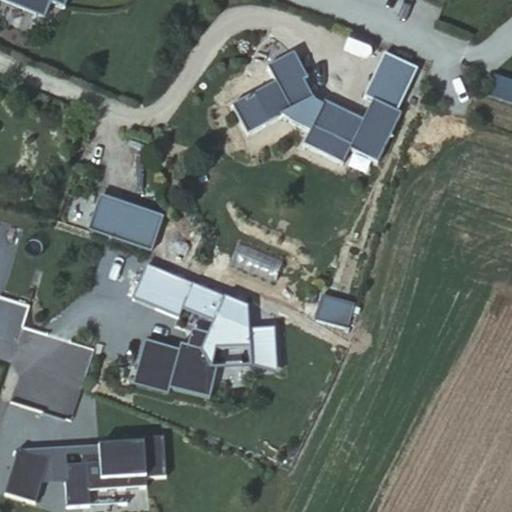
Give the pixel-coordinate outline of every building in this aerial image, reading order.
[(4,0),(44,16),(50,0),(55,0),(64,3),(65,0),(4,0)] [(420,71),(387,56),(366,98),(375,102),(366,122),(327,104),(325,107),(317,103),(311,85),(316,83),(306,56),(277,67),(283,83),(236,101),(248,132),(283,119),(312,133),(305,147),(345,166),(352,152),(380,166),(404,116),(399,114),(420,71)] [(511,82),(492,76),(485,97),(511,105),(511,82)] [(89,231),(153,252),(164,219),(100,198),(89,231)] [(146,272),(133,305),(180,323),(185,310),(221,325),(214,341),(197,337),(193,353),(181,350),(179,356),(150,348),(138,393),(168,401),(170,395),(205,402),(216,354),(250,354),(250,373),(277,371),(275,334),(250,336),(248,314),(146,272)] [(316,327),(345,335),(352,310),(323,302),(316,327)] [(19,448),(4,490),(34,499),(40,480),(66,479),(66,505),(89,504),(89,487),(145,485),(144,475),(168,474),(164,436),(19,448)]
